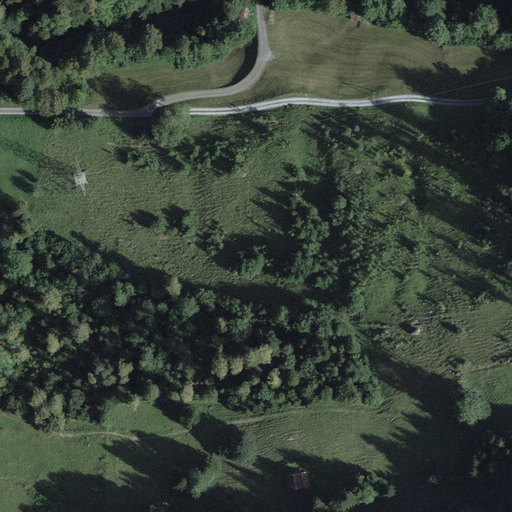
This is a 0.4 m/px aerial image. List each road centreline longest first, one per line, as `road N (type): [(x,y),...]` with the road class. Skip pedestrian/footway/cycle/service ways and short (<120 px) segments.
road 1 (track): [(195,111),(303,100),(511,97)]
road 2 (unclassified): [(260,0),(265,49),(249,81),(144,111)]
road 3 (residential): [(0,110),(144,111)]
